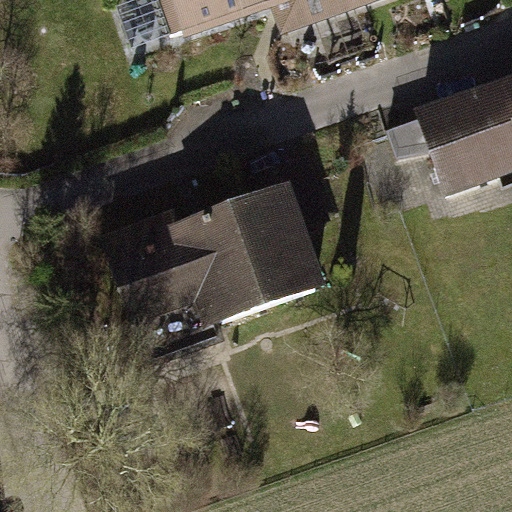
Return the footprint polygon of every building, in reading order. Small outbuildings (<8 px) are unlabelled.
[(284,0),(153,0),(167,41),(284,0)] [(335,0),(341,16),(385,0),(335,0)] [(511,88),(501,93),(511,123),(511,88)] [(418,122),(445,199),(511,175),(511,123),(501,93),(418,122)] [(263,195),(100,248),(127,329),(196,307),(206,338),(326,300),(306,239),(331,231),(310,166),(259,182),(263,195)]
